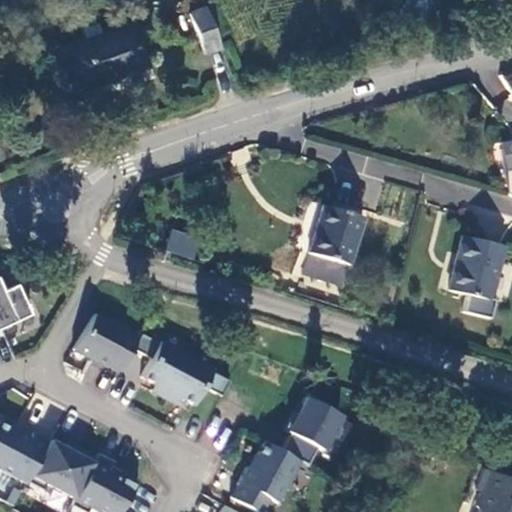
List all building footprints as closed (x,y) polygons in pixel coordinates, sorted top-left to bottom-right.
[(191,16),(206,54),(222,48),(207,9),(191,16)] [(65,52),(79,90),(147,65),(133,27),(65,52)] [(511,146),(499,149),(507,193),(511,192),(511,146)] [(335,200),(314,270),(355,282),(376,212),(335,200)] [(172,229),(165,250),(194,260),(201,239),(172,229)] [(502,247),(459,236),(445,290),(466,295),(461,312),(487,319),(491,302),(488,301),(502,247)] [(0,285),(0,329),(2,328),(2,327),(12,322),(12,324),(30,315),(16,285),(3,292),(0,285)] [(123,328),(91,312),(71,349),(104,366),(106,362),(119,369),(136,338),(122,331),(123,328)] [(144,336),(136,351),(149,357),(140,375),(153,382),(149,390),(162,397),(185,354),(157,340),(156,342),(144,336)] [(210,367),(185,354),(162,397),(175,403),(179,396),(192,403),(202,385),(214,391),(222,377),(209,370),(210,367)] [(278,450),(298,460),(305,465),(314,448),(319,450),(337,416),(323,408),(325,405),(305,394),(295,413),(292,411),(282,429),(288,432),(278,450)] [(0,474),(27,489),(30,484),(50,447),(35,439),(31,445),(0,428),(0,474)] [(50,447),(30,484),(46,492),(49,487),(77,502),(99,461),(71,446),(73,441),(58,432),(50,447)] [(278,450),(261,441),(247,468),(244,467),(228,498),(254,511),(259,511),(267,499),(275,503),(298,460),(278,450)] [(102,456),(99,461),(77,502),(73,508),(80,511),(92,511),(93,511),(94,511),(124,511),(142,484),(115,470),(117,465),(102,456)] [(511,511),(511,481),(479,470),(471,490),(477,492),(471,506),(473,511),(511,511)]
